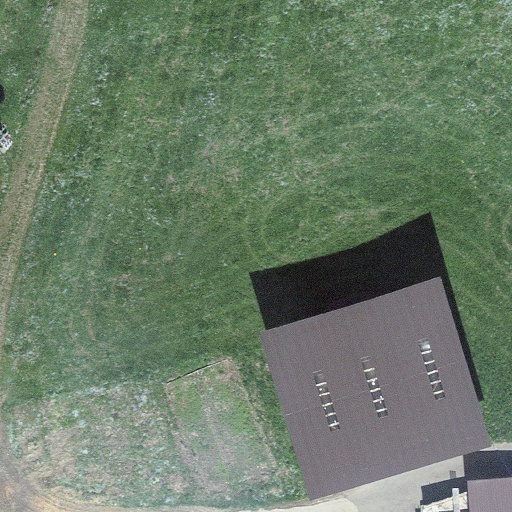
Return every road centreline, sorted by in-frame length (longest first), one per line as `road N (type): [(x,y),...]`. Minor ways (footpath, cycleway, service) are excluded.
road 1 (track): [(71,0),(0,227)]
road 2 (track): [(297,511),(390,500),(511,470)]
